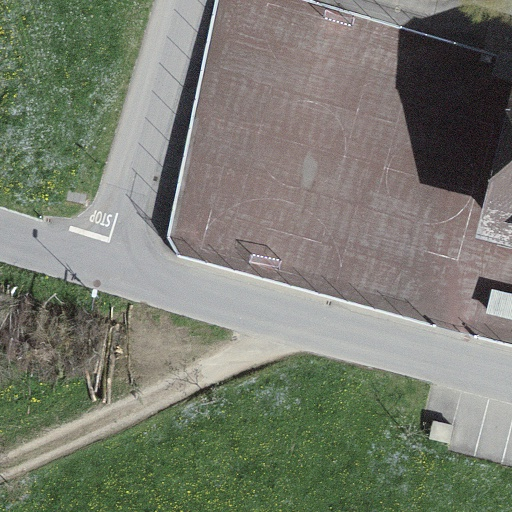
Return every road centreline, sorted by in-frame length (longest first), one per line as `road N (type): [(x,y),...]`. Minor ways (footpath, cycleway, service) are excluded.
road 1 (unclassified): [(110,269),(511,378)]
road 2 (track): [(293,320),(147,409),(0,466)]
road 3 (residential): [(189,0),(110,269)]
